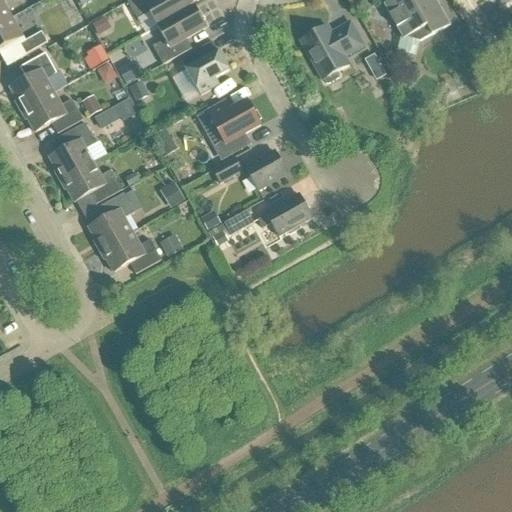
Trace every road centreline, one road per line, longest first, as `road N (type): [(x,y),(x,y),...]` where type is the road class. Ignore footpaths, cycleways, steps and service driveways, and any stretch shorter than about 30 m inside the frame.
road 1 (residential): [(43,353),(100,317),(0,136)]
road 2 (primary): [(289,511),(511,371)]
road 3 (residential): [(345,183),(319,160),(248,42),(251,0)]
